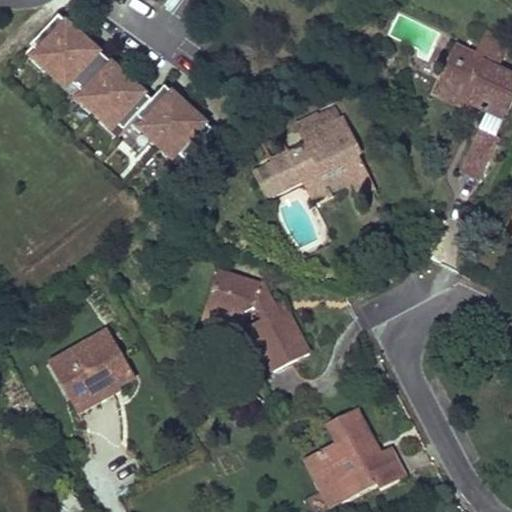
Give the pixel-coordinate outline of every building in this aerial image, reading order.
[(84,34),(68,20),(65,23),(81,38),(84,34)] [(81,38),(65,23),(37,54),(47,63),(42,68),(56,80),(88,44),(81,38)] [(88,44),(56,80),(69,93),(74,88),(83,97),(111,66),(95,51),(88,44)] [(485,61),(456,46),(441,75),(455,83),(451,94),(465,101),(487,113),(504,121),(511,103),(511,78),(483,64),(485,61)] [(114,62),(98,47),(95,51),(111,66),(114,62)] [(37,54),(31,60),(42,68),(47,63),(37,54)] [(130,77),(114,62),(111,66),(127,81),(130,77)] [(134,87),(127,81),(111,66),(83,97),(91,106),(88,110),(101,122),(134,87)] [(455,83),(441,75),(432,95),(461,110),(465,101),(451,94),(455,83)] [(101,122),(115,135),(120,130),(130,139),(137,131),(138,130),(143,125),(157,109),(141,94),(134,87),(101,122)] [(69,93),(68,94),(78,102),(83,97),(74,88),(69,93)] [(161,105),(145,90),(141,94),(157,109),(161,105)] [(189,105),(174,91),(170,95),(186,109),(189,105)] [(186,109),(170,95),(161,105),(157,109),(143,125),(153,134),(148,139),(162,152),(194,117),(186,109)] [(83,97),(78,102),(87,111),(88,110),(91,106),(83,97)] [(504,121),(487,113),(478,132),(495,140),(504,121)] [(191,168),(219,139),(203,125),(194,117),(162,152),(175,164),(180,159),(191,168)] [(326,130),(319,117),(298,127),(307,148),(274,163),(286,190),(301,181),(307,194),(324,188),(328,195),(350,184),(358,196),(373,190),(358,157),(361,154),(345,121),(326,130)] [(222,136),(207,121),(203,125),(219,139),(222,136)] [(138,130),(137,131),(147,140),(148,139),(153,134),(143,125),(138,130)] [(120,130),(115,135),(124,145),(130,139),(120,130)] [(94,154),(104,139),(92,131),(82,146),(94,154)] [(495,140),(478,132),(465,159),(485,170),(498,142),(495,140)] [(175,164),(175,165),(185,174),(191,168),(180,159),(175,164)] [(485,170),(465,159),(461,166),(470,171),(482,177),(485,170)] [(328,195),(324,188),(307,194),(312,202),(328,195)] [(511,246),(507,244),(494,273),(511,280),(511,246)] [(263,286),(217,272),(205,313),(241,322),(244,312),(257,307),(265,321),(252,328),(274,372),(310,355),(303,343),(289,315),(280,319),(272,306),(263,286)] [(289,315),(282,300),(272,306),(280,319),(289,315)] [(241,322),(205,313),(202,323),(238,332),(241,322)] [(138,382),(108,329),(50,363),(80,415),(138,382)] [(90,415),(97,428),(120,416),(113,403),(90,415)] [(375,446),(358,411),(327,426),(335,445),(311,457),(328,490),(333,487),(342,504),(377,486),(380,491),(405,478),(396,460),(371,473),(362,453),(375,446)] [(379,453),(375,446),(362,453),(371,473),(396,460),(389,448),(379,453)] [(328,490),(311,457),(305,460),(330,510),(342,504),(333,487),(328,490)]
